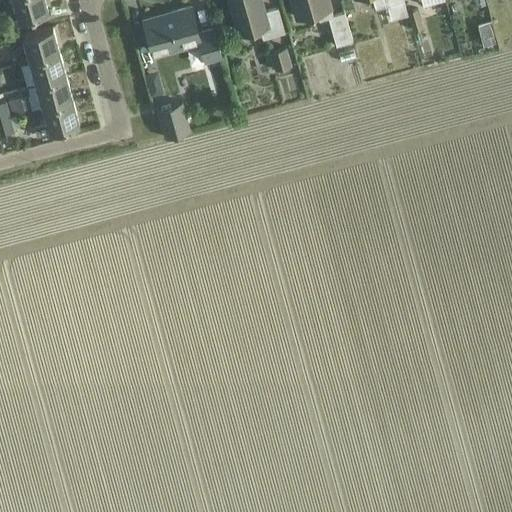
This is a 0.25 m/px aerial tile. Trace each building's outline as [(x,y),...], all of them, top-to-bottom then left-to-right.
[(47,11),(43,0),(12,0),(18,19),(47,11)] [(260,0),(228,0),(238,33),(259,27),(262,37),(283,31),(276,6),(263,10),(260,0)] [(290,0),(295,16),(316,10),(318,19),(327,17),(335,44),(351,40),(343,11),(332,14),(328,0),(290,0)] [(372,0),(375,8),(386,5),(390,18),(407,13),(402,0),(372,0)] [(170,13),(143,20),(152,54),(198,41),(204,60),(220,55),(212,27),(197,31),(189,5),(169,10),(170,13)] [(422,26),(416,8),(407,11),(413,29),(422,26)] [(488,20),(477,23),(483,44),(494,41),(488,20)] [(22,34),(29,59),(58,51),(51,26),(22,34)] [(431,54),(426,32),(415,35),(420,57),(431,54)] [(269,50),(275,70),(290,66),(284,46),(269,50)] [(65,74),(58,51),(29,59),(36,82),(65,74)] [(223,64),(206,68),(217,107),(233,103),(223,64)] [(71,98),(65,74),(36,82),(42,106),(71,98)] [(30,95),(0,102),(0,115),(1,118),(8,116),(15,114),(34,109),(30,95)] [(78,123),(71,98),(42,106),(46,121),(33,124),(36,135),(78,123)] [(182,101),(157,108),(165,136),(190,130),(182,101)] [(15,114),(8,116),(11,128),(19,126),(15,114)] [(8,116),(1,118),(5,134),(12,132),(11,128),(8,116)]
